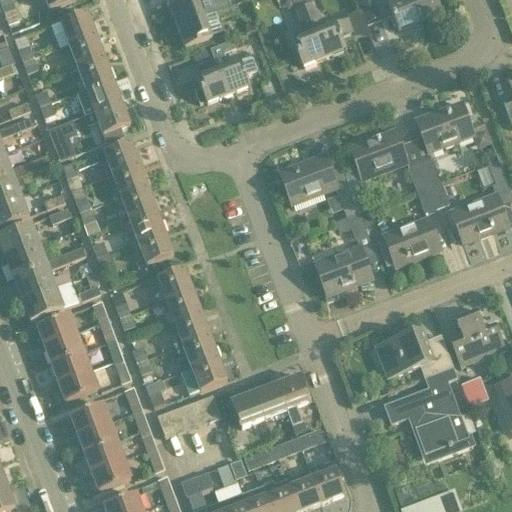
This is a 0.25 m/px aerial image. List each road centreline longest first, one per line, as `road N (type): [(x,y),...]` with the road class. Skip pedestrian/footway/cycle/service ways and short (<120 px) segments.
road 1 (residential): [(237,158),(475,59),(490,39),(481,0)]
road 2 (residential): [(237,158),(170,150),(113,0)]
road 3 (residential): [(311,345),(511,267)]
road 4 (residential): [(311,345),(237,158)]
road 5 (residential): [(370,511),(311,345)]
road 6 (tertiary): [(60,511),(0,352)]
